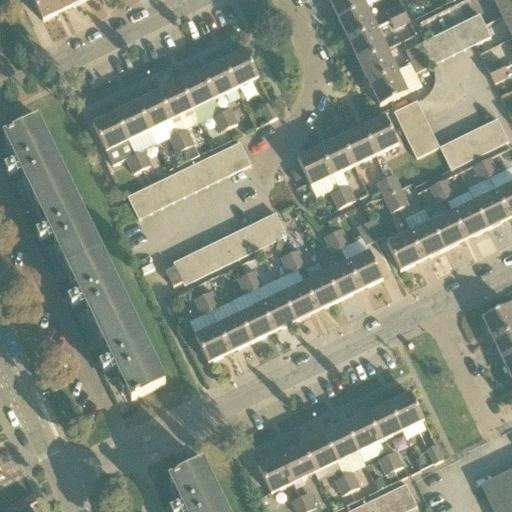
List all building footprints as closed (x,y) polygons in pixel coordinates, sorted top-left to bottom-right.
[(31,0),(43,24),(65,13),(58,0),(31,0)] [(58,0),(65,13),(87,3),(85,0),(58,0)] [(339,22),(366,9),(361,0),(329,0),(328,1),(339,22)] [(511,0),(492,0),(502,20),(511,14),(511,0)] [(391,24),(407,16),(403,6),(386,14),(391,24)] [(349,44),(377,31),(366,9),(339,22),(349,44)] [(511,40),(511,14),(502,20),(511,40)] [(395,33),(409,26),(411,25),(407,16),(391,24),(395,33)] [(471,38),(486,31),(480,17),(464,25),(471,38)] [(476,48),(471,38),(464,25),(453,30),(465,53),(476,48)] [(454,59),(465,53),(453,30),(442,35),(454,59)] [(387,52),(377,31),(349,44),(359,66),(387,52)] [(471,38),(476,48),(491,40),(486,31),(471,38)] [(443,64),(454,59),(442,35),(431,41),(443,64)] [(420,46),(427,60),(432,70),(443,64),(431,41),(420,46)] [(427,60),(420,46),(405,54),(411,67),(427,60)] [(370,87),(398,74),(387,52),(359,66),(370,87)] [(237,92),(259,81),(246,54),(223,64),(237,92)] [(416,77),(432,70),(427,60),(411,67),(416,77)] [(490,79),(505,72),(501,63),(486,70),(490,79)] [(215,102),(237,92),(223,64),(202,75),(215,102)] [(411,67),(398,74),(370,87),(380,110),(408,96),(422,90),(416,77),(411,67)] [(495,87),(509,80),(505,72),(490,79),(495,87)] [(194,112),(215,102),(202,75),(180,85),(193,113),(194,112)] [(178,136),(186,152),(191,162),(200,158),(195,148),(188,133),(201,127),(194,112),(193,113),(180,85),(158,96),(172,123),(173,123),(179,136),(178,136)] [(150,133),(172,123),(158,96),(137,106),(150,133)] [(394,116),(399,127),(423,116),(417,105),(394,116)] [(138,139),(150,133),(137,106),(115,117),(142,173),(151,169),(146,155),(138,139)] [(269,125),(278,121),(271,106),(262,110),(269,125)] [(221,116),(229,131),(239,127),(231,111),(221,116)] [(220,136),(229,131),(221,116),(212,120),(220,136)] [(428,128),(423,116),(399,127),(405,139),(428,128)] [(70,190),(54,158),(38,125),(39,125),(35,117),(22,124),(26,131),(23,132),(5,141),(18,168),(5,174),(8,180),(9,181),(16,178),(19,185),(25,183),(36,207),(70,190)] [(133,177),(142,173),(115,117),(93,127),(106,154),(107,154),(114,169),(127,163),(133,177)] [(363,131),(376,158),(399,147),(385,120),(363,131)] [(498,123),(486,128),(497,151),(509,145),(498,123)] [(434,139),(428,128),(405,139),(410,150),(434,139)] [(497,151),(486,128),(475,134),(486,157),(497,151)] [(363,131),(342,141),(355,168),(376,158),(363,131)] [(475,134),(463,140),(474,162),(486,157),(475,134)] [(176,156),(186,152),(178,136),(169,141),(176,156)] [(440,151),(434,139),(410,150),(416,162),(440,151)] [(463,140),(452,145),(463,168),(474,162),(463,140)] [(342,141),(320,152),(333,179),(355,168),(342,141)] [(463,168),(452,145),(440,151),(451,173),(463,168)] [(219,156),(224,168),(245,157),(240,146),(219,156)] [(333,179),(320,152),(298,162),(311,190),(333,179)] [(219,156),(208,162),(219,184),(230,179),(224,168),(219,156)] [(245,157),(224,168),(230,179),(251,169),(245,157)] [(482,166),(489,180),(498,176),(492,161),(482,166)] [(208,162),(196,167),(207,190),(219,184),(208,162)] [(480,185),(489,180),(482,166),(473,170),(480,185)] [(196,195),(207,190),(196,167),(185,173),(196,195)] [(185,173),(174,178),(185,201),(196,195),(185,173)] [(173,206),(185,201),(174,178),(162,184),(173,206)] [(395,197),(403,193),(396,178),(387,182),(395,197)] [(385,201),(395,197),(387,182),(378,186),(385,201)] [(439,186),(446,202),(456,197),(449,182),(439,186)] [(162,212),(173,206),(162,184),(151,190),(162,212)] [(436,207),(446,202),(439,186),(428,191),(436,207)] [(511,187),(496,195),(509,222),(511,221),(511,187)] [(349,188),(340,193),(347,208),(357,203),(349,188)] [(102,256),(86,223),(70,190),(36,207),(49,234),(37,239),(40,246),(47,243),(51,250),(56,248),(68,272),(102,256)] [(151,190),(140,195),(151,217),(162,212),(151,190)] [(338,213),(347,208),(340,193),(330,197),(338,213)] [(395,197),(402,212),(411,208),(403,193),(395,197)] [(151,217),(140,195),(128,201),(139,223),(151,217)] [(488,233),(509,222),(496,195),(474,205),(488,233)] [(392,216),(402,212),(395,197),(385,201),(392,216)] [(466,243),(488,233),(474,205),(453,216),(466,243)] [(264,222),(275,245),(287,239),(276,216),(264,222)] [(444,254),(466,243),(453,216),(431,226),(444,254)] [(336,221),(327,225),(333,237),(342,233),(336,221)] [(275,245),(264,222),(253,227),(264,250),(275,245)] [(423,264),(444,254),(431,226),(410,236),(423,264)] [(264,250),(253,227),(242,233),(252,256),(264,250)] [(242,233),(230,239),(241,261),(252,256),(242,233)] [(342,233),(333,237),(339,253),(349,248),(342,233)] [(400,275),(423,264),(410,236),(387,247),(400,275)] [(339,253),(333,237),(323,242),(331,257),(339,253)] [(219,244),(230,267),(241,261),(230,239),(219,244)] [(219,244),(208,250),(219,272),(230,267),(219,244)] [(196,255),(207,278),(219,272),(208,250),(196,255)] [(297,273),(308,269),(302,253),(290,258),(297,273)] [(185,261),(196,283),(207,278),(196,255),(185,261)] [(347,266),(361,294),(383,283),(370,255),(347,266)] [(133,322),(118,289),(102,256),(68,272),(81,299),(69,305),(72,311),(72,312),(79,309),(83,316),(88,314),(100,338),(133,322)] [(289,277),(297,273),(290,258),(282,262),(289,277)] [(185,261),(174,266),(175,270),(183,286),(185,289),(196,283),(185,261)] [(339,304),(361,294),(347,266),(326,276),(339,304)] [(173,290),(183,286),(175,270),(166,274),(173,290)] [(254,293),(264,289),(257,274),(247,278),(254,293)] [(317,315),(339,304),(326,276),(304,287),(317,315)] [(245,297),(254,293),(247,278),(238,283),(245,297)] [(296,325),(317,315),(304,287),(282,297),(296,325)] [(211,315),(220,310),(213,295),(204,299),(211,315)] [(274,335),(296,325),(282,297),(261,308),(274,335)] [(202,319),(211,315),(204,299),(194,304),(202,319)] [(252,346),(274,335),(261,308),(239,318),(252,346)] [(511,334),(511,311),(510,308),(483,321),(493,343),(511,334)] [(231,356),(252,346),(239,318),(218,328),(231,356)] [(100,370),(103,377),(110,374),(114,381),(119,379),(121,383),(131,404),(165,387),(149,354),(133,322),(100,338),(112,364),(100,370)] [(209,367),(231,356),(218,328),(195,339),(209,367)] [(504,365),(511,360),(511,334),(493,343),(504,365)] [(402,435),(424,424),(411,396),(389,407),(402,435)] [(380,445),(381,445),(402,435),(389,407),(367,417),(380,445)] [(373,448),(380,445),(367,417),(345,428),(359,455),(373,448)] [(337,466),(359,455),(345,428),(324,438),(337,466)] [(337,466),(324,438),(302,449),(315,476),(337,466)] [(294,487),(315,476),(302,449),(280,459),(294,487)] [(435,468),(443,464),(436,449),(427,453),(435,468)] [(387,459),(394,474),(404,469),(397,454),(387,459)] [(225,511),(219,499),(204,467),(204,466),(201,459),(188,466),(191,473),(187,475),(170,483),(183,510),(178,511),(225,511)] [(272,497),(294,487),(280,459),(258,470),(271,497),(272,497)] [(386,478),(394,474),(387,459),(381,461),(379,462),(386,478)] [(511,511),(511,474),(495,483),(505,503),(492,509),(493,511),(511,511)] [(354,475),(344,480),(351,495),(361,490),(354,475)] [(342,499),(351,495),(344,480),(335,484),(342,499)] [(406,488),(395,493),(403,511),(413,511),(417,510),(406,488)] [(384,499),(389,511),(403,511),(395,493),(384,499)] [(317,511),(310,497),(301,502),(305,511),(317,511)] [(31,511),(30,510),(38,506),(33,499),(9,511),(31,511)] [(389,511),(384,499),(372,504),(376,511),(389,511)] [(294,511),(305,511),(301,502),(292,506),(294,511)]
